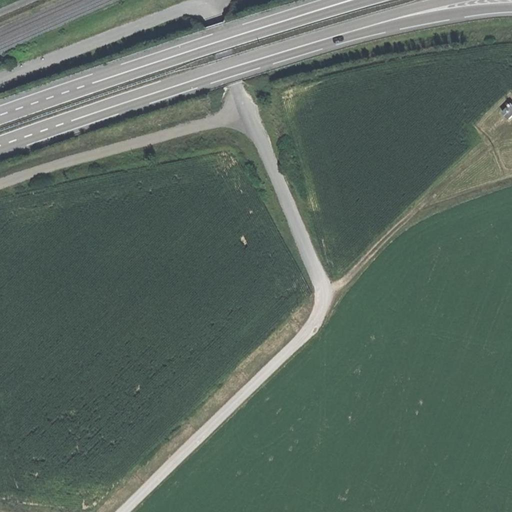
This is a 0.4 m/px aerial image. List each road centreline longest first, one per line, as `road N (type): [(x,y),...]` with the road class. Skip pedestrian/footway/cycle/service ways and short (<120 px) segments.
road 1 (unclassified): [(0,79),(176,10),(198,9),(213,21),(245,113),(0,183)]
road 2 (track): [(245,113),(322,285),(321,310),(309,332),(124,511)]
road 3 (trunk): [(111,107),(371,29),(511,6)]
road 4 (trunk): [(111,107),(436,0)]
road 5 (trunk): [(291,18),(0,115)]
